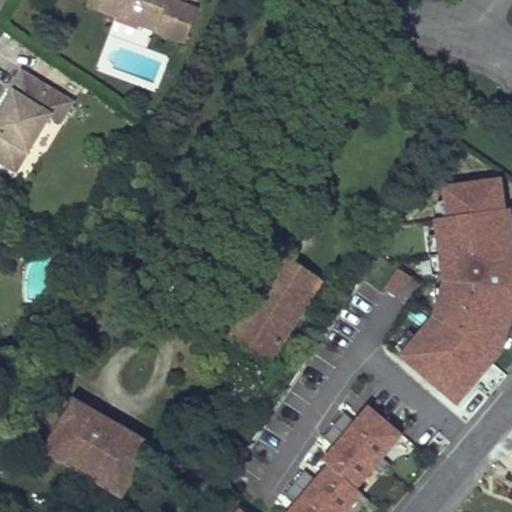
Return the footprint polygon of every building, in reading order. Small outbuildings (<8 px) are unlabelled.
[(100,12),(104,0),(88,0),(86,6),(100,12)] [(104,0),(100,12),(184,43),(197,10),(170,0),(104,0)] [(0,163),(15,173),(49,116),(60,122),(72,103),(21,72),(9,92),(12,94),(2,110),(0,113),(0,163)] [(394,353),(456,404),(504,346),(511,322),(511,243),(498,176),(438,186),(445,218),(430,221),(440,284),(426,320),(394,353)] [(227,339),(267,364),(319,283),(279,255),(227,339)] [(397,271),(384,293),(400,303),(413,281),(397,271)] [(44,452),(120,497),(150,448),(73,402),(44,452)] [(285,511),(344,511),(405,436),(364,404),(318,459),(325,465),(285,511)]
